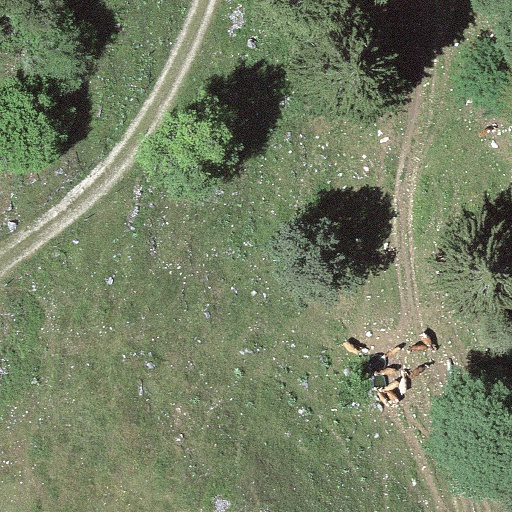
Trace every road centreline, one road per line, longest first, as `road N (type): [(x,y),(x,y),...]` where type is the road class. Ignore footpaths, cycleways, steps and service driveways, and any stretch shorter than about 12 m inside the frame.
road 1 (track): [(446,0),(413,146),(403,219),(406,292),(474,511)]
road 2 (track): [(0,265),(88,197),(116,164),(178,65),(205,0)]
